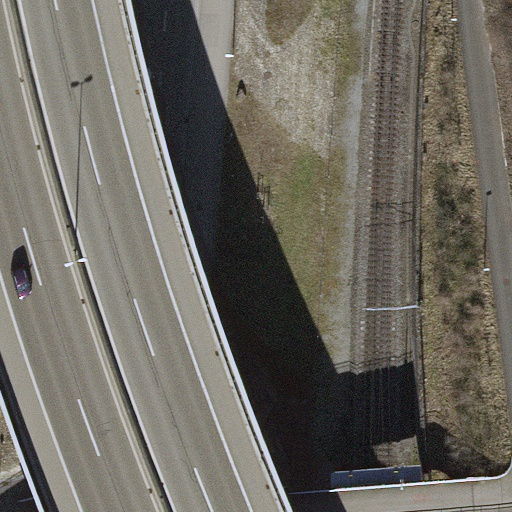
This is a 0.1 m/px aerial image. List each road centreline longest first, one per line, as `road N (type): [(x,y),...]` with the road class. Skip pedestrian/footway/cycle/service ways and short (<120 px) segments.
road 1 (motorway): [(216,511),(93,152),(56,0)]
road 2 (primary): [(145,446),(179,0)]
road 3 (motorway): [(0,136),(121,511)]
road 4 (track): [(511,309),(472,0)]
road 5 (track): [(511,499),(309,511)]
road 6 (primary): [(45,511),(100,487),(145,446)]
